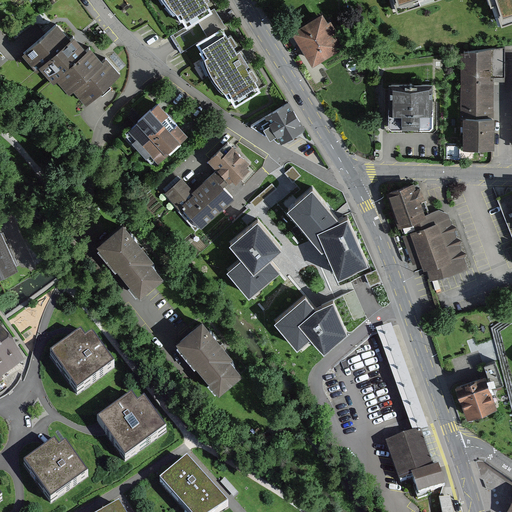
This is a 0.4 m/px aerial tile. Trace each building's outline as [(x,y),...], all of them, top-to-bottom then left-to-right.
[(207,10),(200,0),(163,0),(174,18),(180,15),(185,24),(207,10)] [(392,0),(396,10),(426,0),(392,0)] [(511,0),(493,0),(501,23),(511,19),(511,0)] [(325,12),(295,30),(315,63),(345,45),(325,12)] [(69,39),(56,25),(23,55),(38,71),(43,67),(56,81),(61,76),(73,90),(78,85),(91,101),(121,74),(107,59),(104,62),(92,50),(88,53),(72,36),(69,39)] [(257,88),(223,31),(201,44),(207,55),(202,58),(225,95),(230,92),(236,101),(257,88)] [(506,50),(464,56),(463,117),(469,117),(467,146),(491,147),(494,83),(504,83),(506,50)] [(433,89),(390,88),(388,132),(432,133),(433,89)] [(307,131),(290,105),(257,126),(285,146),(307,131)] [(190,138),(160,106),(132,132),(162,164),(190,138)] [(251,169),(227,143),(208,161),(232,187),(251,169)] [(194,190),(180,175),(161,192),(198,230),(231,199),(218,185),(224,179),(215,170),(194,190)] [(420,183),(392,192),(414,262),(426,258),(432,278),(465,267),(446,207),(429,213),(420,183)] [(338,220),(312,188),(288,208),(326,253),(328,252),(340,280),(371,267),(348,215),(338,220)] [(511,191),(497,195),(511,232),(511,191)] [(257,217),(228,242),(243,260),(228,272),(250,297),(281,271),(270,259),(283,248),(257,217)] [(162,277),(118,226),(95,245),(139,297),(162,277)] [(5,233),(0,235),(0,280),(22,271),(5,233)] [(230,254),(217,264),(220,268),(233,257),(230,254)] [(295,271),(289,276),(302,292),(308,287),(295,271)] [(316,308),(305,295),(275,320),(300,349),(311,340),(324,356),(348,336),(334,301),(316,308)] [(0,376),(25,359),(0,322),(0,376)] [(221,398),(244,378),(201,327),(178,346),(221,398)] [(396,327),(382,331),(417,433),(431,428),(396,327)] [(82,338),(53,359),(78,395),(114,369),(94,340),(87,345),(82,338)] [(490,378),(462,387),(473,419),(501,409),(490,378)] [(130,403),(101,424),(126,460),(163,434),(142,405),(135,410),(130,403)] [(419,435),(387,446),(400,484),(413,479),(420,499),(447,489),(439,467),(431,470),(419,435)] [(56,445),(27,466),(52,501),(89,476),(68,447),(61,452),(56,445)] [(191,462),(163,486),(186,511),(228,511),(233,510),(191,462)] [(457,511),(455,498),(446,501),(448,511),(457,511)]
